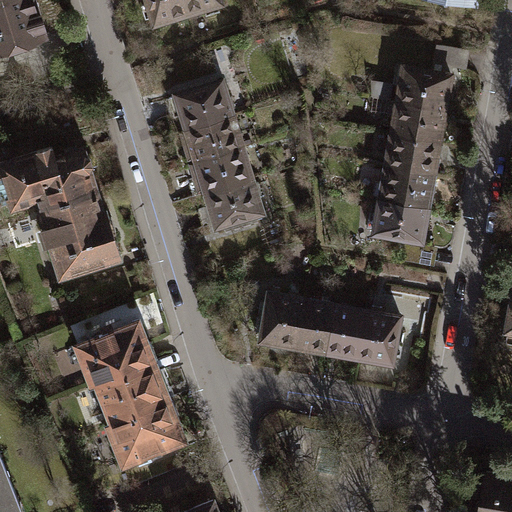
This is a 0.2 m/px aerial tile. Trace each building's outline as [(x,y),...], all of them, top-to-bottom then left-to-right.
[(0,0),(0,48),(44,35),(33,0),(0,0)] [(188,12),(183,0),(139,0),(144,17),(151,15),(153,22),(188,12)] [(220,0),(183,0),(188,12),(203,7),(205,14),(219,9),(217,3),(221,2),(220,0)] [(466,49),(437,44),(434,62),(463,67),(466,49)] [(400,82),(397,97),(446,105),(452,72),(396,63),(393,80),(400,82)] [(181,111),(186,126),(232,111),(222,78),(167,94),(174,113),(181,111)] [(372,93),(391,96),(393,85),(374,81),(372,93)] [(394,114),(391,130),(440,139),(446,105),(397,97),(391,96),(388,112),(394,114)] [(191,143),(196,159),(243,145),(232,111),(186,126),(186,129),(180,130),(185,145),(191,143)] [(391,130),(385,164),(434,172),(440,139),(391,130)] [(204,187),(206,193),(253,178),(243,145),(196,159),(200,173),(192,175),(196,189),(204,187)] [(40,205),(94,188),(96,182),(95,177),(92,172),(90,170),(90,167),(92,163),(92,159),(89,156),(85,154),(83,147),(56,156),(53,146),(5,161),(0,162),(0,163),(0,164),(2,169),(0,169),(0,198),(1,201),(11,198),(13,204),(38,197),(40,205)] [(374,196),(379,197),(428,206),(434,172),(385,164),(382,180),(377,179),(374,196)] [(206,193),(217,226),(224,223),(226,229),(258,219),(256,214),(263,211),(253,178),(206,193)] [(103,218),(94,188),(40,205),(46,224),(40,225),(45,242),(51,240),(61,273),(118,256),(117,252),(118,248),(117,241),(112,237),(111,232),(117,230),(113,215),(103,218)] [(374,226),(373,231),(422,239),(428,206),(379,197),(377,212),(370,211),(368,225),(374,226)] [(402,257),(431,262),(434,246),(405,241),(402,257)] [(260,336),(294,343),(303,297),(269,290),(264,315),(257,314),(254,329),(261,330),(260,336)] [(294,343),(326,349),(334,303),(303,297),(294,343)] [(326,349),(359,355),(367,309),(334,303),(326,349)] [(359,355),(392,360),(393,352),(399,354),(401,341),(395,340),(399,314),(367,309),(359,355)] [(93,382),(95,381),(154,358),(157,357),(150,339),(147,340),(138,318),(77,342),(93,382)] [(95,381),(110,420),(169,397),(165,387),(168,386),(161,366),(157,367),(154,358),(95,381)] [(107,421),(123,461),(184,438),(169,397),(110,420),(107,421)] [(0,511),(23,511),(0,451),(0,511)] [(511,511),(511,474),(487,471),(482,497),(475,503),(474,511),(511,511)] [(217,511),(213,499),(178,511),(217,511)]
